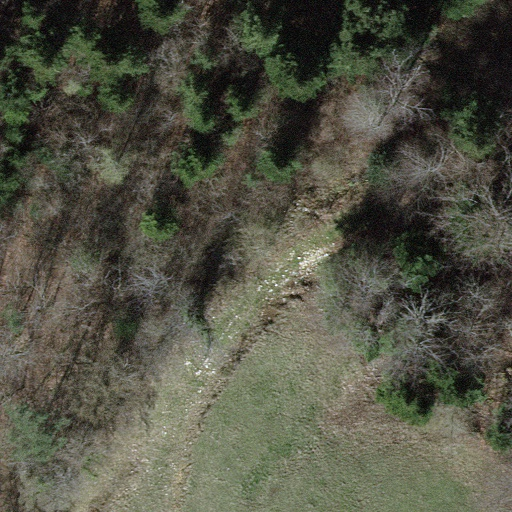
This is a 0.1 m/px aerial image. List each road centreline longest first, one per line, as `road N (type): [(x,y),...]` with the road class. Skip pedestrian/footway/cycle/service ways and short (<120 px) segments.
road 1 (track): [(66,511),(132,416),(184,360),(310,245),(349,221),(383,209),(417,211),(511,266)]
road 2 (track): [(184,360),(162,511)]
